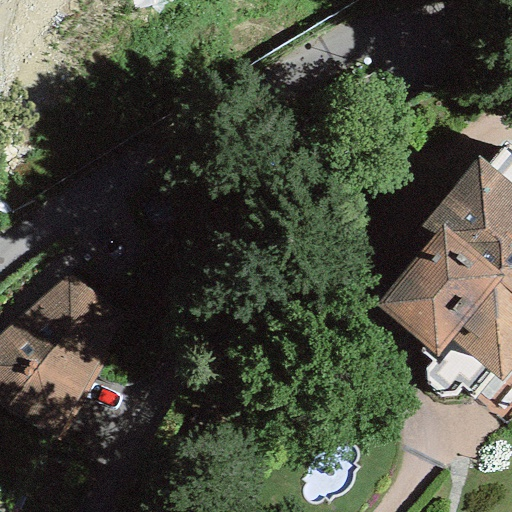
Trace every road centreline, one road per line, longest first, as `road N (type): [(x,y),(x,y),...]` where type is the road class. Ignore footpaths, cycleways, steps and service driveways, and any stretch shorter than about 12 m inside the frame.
road 1 (residential): [(93,511),(171,363),(365,136),(496,23)]
road 2 (residential): [(496,23),(396,18),(29,225),(0,251)]
